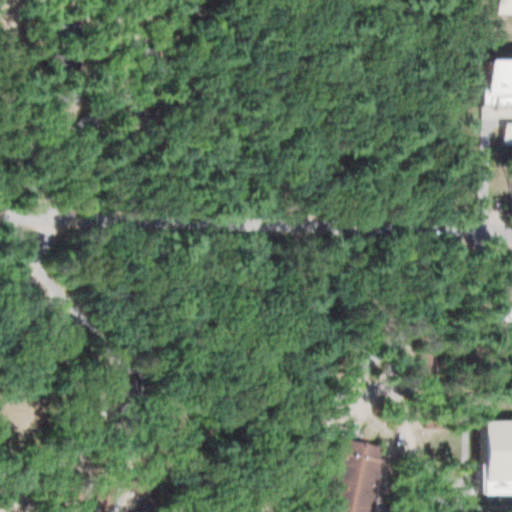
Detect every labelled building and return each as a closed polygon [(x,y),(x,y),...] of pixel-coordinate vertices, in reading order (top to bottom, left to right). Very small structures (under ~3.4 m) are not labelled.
[(511,0),(491,0),(491,10),(511,10),(511,0)] [(511,58),(461,60),(459,106),(508,107),(508,94),(511,94),(511,58)] [(511,262),(491,262),(490,320),(509,320),(508,364),(511,364),(511,262)] [(511,415),(474,416),(474,493),(511,493),(511,415)] [(309,511),(329,436),(381,447),(365,511),(309,511)] [(104,511),(114,487),(97,481),(87,507),(100,511),(104,511)] [(75,504),(81,486),(71,482),(64,500),(75,504)]
